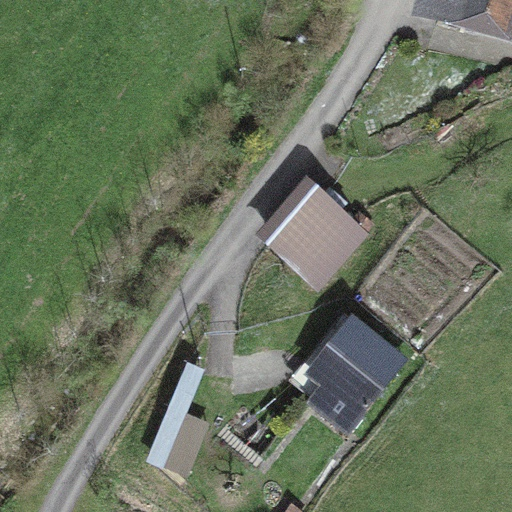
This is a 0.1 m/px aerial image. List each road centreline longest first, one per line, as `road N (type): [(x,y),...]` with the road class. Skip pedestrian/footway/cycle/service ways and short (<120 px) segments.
road 1 (unclassified): [(55,511),(390,0)]
road 2 (track): [(303,139),(347,171),(455,156),(511,128)]
road 3 (track): [(220,255),(216,377),(285,368)]
